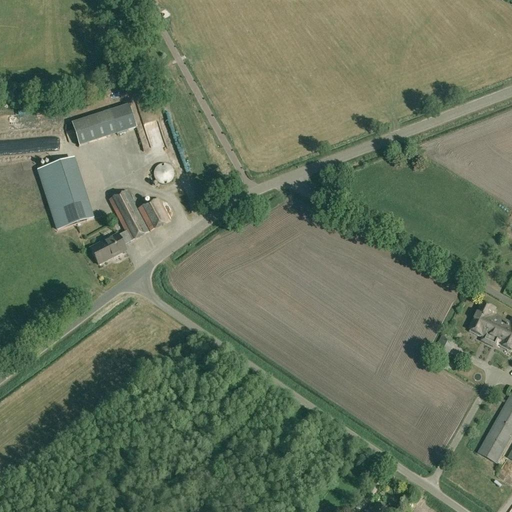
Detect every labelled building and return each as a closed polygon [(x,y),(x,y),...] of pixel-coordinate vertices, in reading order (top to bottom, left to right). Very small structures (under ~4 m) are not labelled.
[(128,106),(71,125),(78,148),(135,128),(128,106)] [(0,145),(2,154),(17,151),(15,142),(0,145)] [(67,161),(38,171),(58,231),(87,222),(67,161)] [(173,175),(174,174),(173,170),(171,167),(168,165),(166,164),(163,164),(160,164),(156,166),(154,169),(153,171),(153,173),(153,177),(154,179),(155,181),(158,183),(160,184),(162,185),(164,185),(166,184),(168,184),(170,182),(171,181),(173,178),(173,177),(173,175)] [(126,245),(149,233),(127,191),(109,201),(127,235),(122,238),(126,245)] [(151,232),(170,221),(158,199),(138,209),(151,232)] [(99,265),(126,251),(118,235),(90,249),(99,265)] [(490,342),(501,319),(492,315),(495,309),(483,303),(470,330),(475,333),(474,335),(481,338),(482,336),(484,337),(483,339),(490,342)] [(511,320),(510,324),(501,320),(490,343),(497,346),(498,344),(501,345),(500,347),(506,350),(507,348),(511,350),(511,320)] [(450,353),(455,342),(442,336),(436,347),(450,353)] [(511,394),(479,454),(497,464),(511,437),(511,394)]
